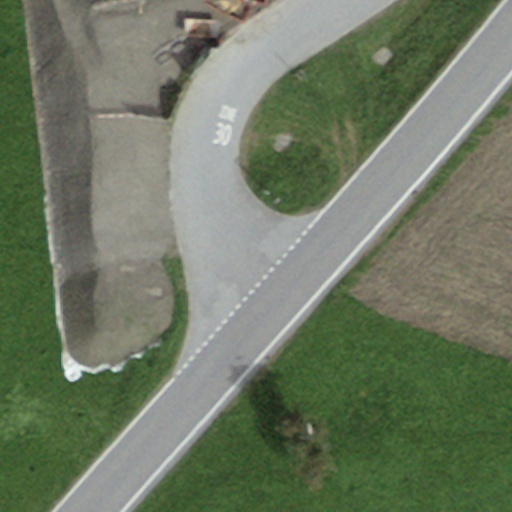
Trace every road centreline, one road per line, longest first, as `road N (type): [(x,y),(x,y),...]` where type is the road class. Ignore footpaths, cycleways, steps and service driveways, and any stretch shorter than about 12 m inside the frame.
road 1 (residential): [(288,295),(209,216),(199,171),(202,123),(251,54),(339,0)]
road 2 (tertiary): [(511,44),(288,295)]
road 3 (tertiary): [(288,295),(93,511)]
